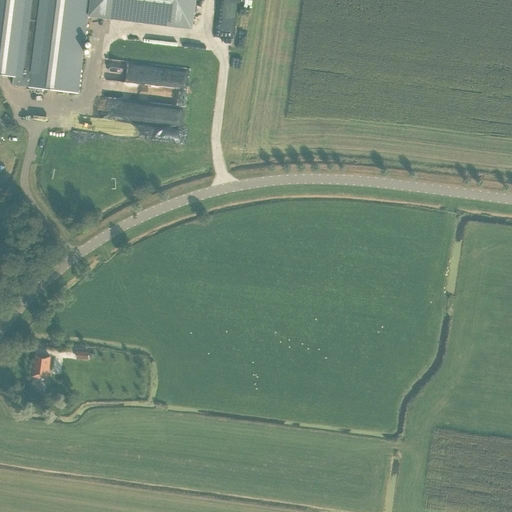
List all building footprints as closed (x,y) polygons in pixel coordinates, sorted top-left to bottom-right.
[(0,0),(0,75),(22,78),(21,87),(77,94),(87,13),(90,13),(91,14),(190,27),(193,2),(193,0),(0,0)] [(180,105),(182,85),(97,78),(95,97),(159,103),(158,113),(174,114),(175,104),(180,105)] [(4,84),(0,85),(0,89),(5,103),(10,101),(4,84)] [(44,203),(38,207),(48,219),(53,215),(44,203)] [(50,357),(35,355),(32,377),(47,379),(50,357)]
